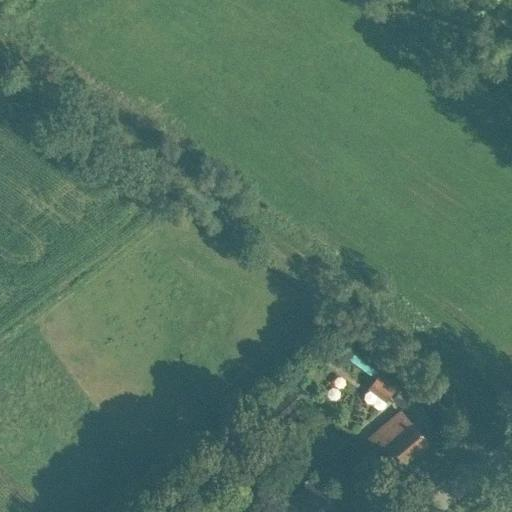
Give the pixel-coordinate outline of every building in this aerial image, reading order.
[(378,369),(367,388),(389,400),(400,381),(378,369)] [(262,414),(274,426),(302,400),(289,386),(262,411),(263,413),(262,414)] [(392,398),(409,410),(417,400),(400,388),(392,398)] [(368,437),(379,451),(387,444),(402,462),(428,440),(412,422),(410,423),(400,411),(368,437)] [(278,511),(336,511),(340,509),(329,496),(328,494),(328,491),(332,488),(319,474),(278,511)]
